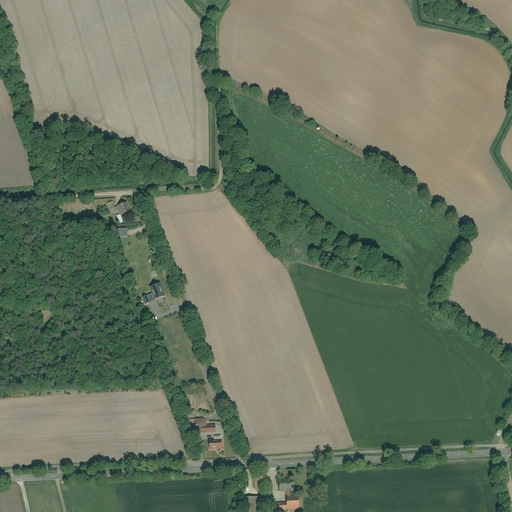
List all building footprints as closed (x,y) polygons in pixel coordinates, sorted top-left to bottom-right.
[(116,213),(118,212),(120,216),(128,213),(125,205),(121,206),(121,205),(114,208),(113,203),(104,206),(108,216),(116,213)] [(164,296),(159,283),(147,287),(149,294),(151,293),(153,300),(164,296)] [(142,298),(147,310),(153,308),(149,296),(142,298)] [(205,426),(205,418),(185,420),(185,430),(194,429),(195,435),(215,434),(215,425),(205,426)] [(208,442),(208,451),(222,450),(221,442),(220,437),(213,437),(213,442),(208,442)] [(253,478),(254,490),(266,489),(266,477),(253,478)] [(291,500),(291,492),(292,492),(291,480),(279,481),(279,492),(285,492),(286,501),(270,501),(270,511),(300,510),(300,500),(291,500)] [(262,511),(261,498),(241,499),(241,511),(262,511)]
